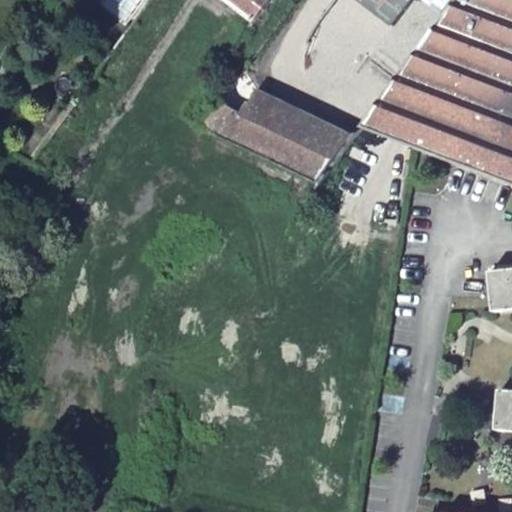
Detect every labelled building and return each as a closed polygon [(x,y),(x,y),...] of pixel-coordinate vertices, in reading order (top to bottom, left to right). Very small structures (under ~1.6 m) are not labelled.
[(222,0),(253,24),(271,0),(222,0)] [(447,15),(426,0),(357,0),(391,25),(336,97),(365,120),(447,15)] [(511,0),(457,0),(447,15),(365,120),(356,131),(410,149),(511,183),(511,0)] [(511,0),(426,0),(447,15),(457,0),(511,0)] [(335,159),(356,131),(365,120),(336,97),(316,123),(257,95),(245,111),(281,129),(279,133),(335,159)] [(241,117),(219,102),(201,127),(226,139),(241,117)] [(241,117),(226,139),(317,183),(335,159),(279,133),(281,129),(245,111),(241,117)] [(511,511),(511,270),(488,273),(492,313),(511,310),(511,391),(498,391),(495,431),(511,432),(511,511)]
